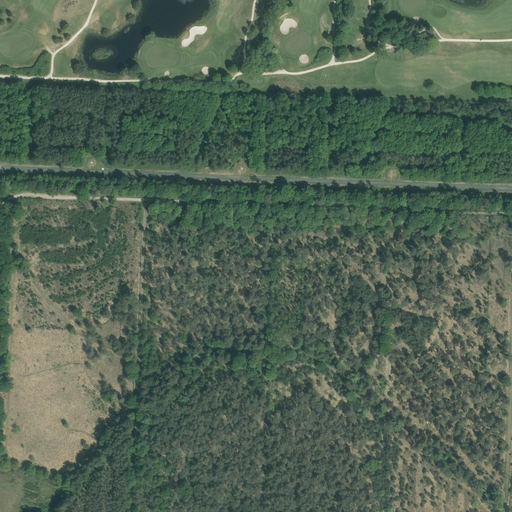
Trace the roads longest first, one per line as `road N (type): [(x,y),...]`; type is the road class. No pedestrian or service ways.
road 1 (track): [(0,169),(511,189)]
road 2 (track): [(511,214),(146,200)]
road 3 (track): [(146,200),(130,511)]
road 4 (track): [(146,200),(31,194),(0,206)]
